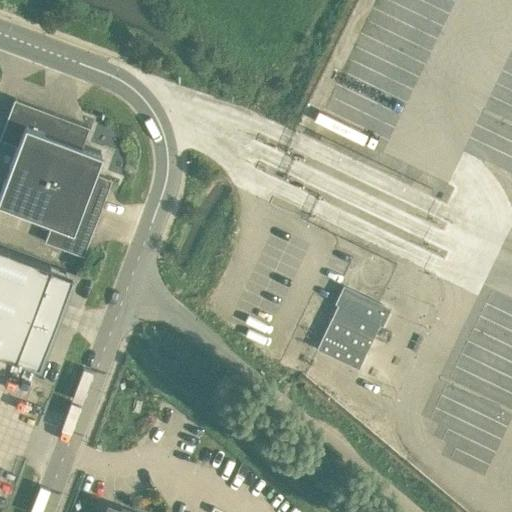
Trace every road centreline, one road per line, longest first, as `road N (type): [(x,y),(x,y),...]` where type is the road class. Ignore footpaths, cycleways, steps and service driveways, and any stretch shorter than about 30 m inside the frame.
road 1 (unclassified): [(414,511),(131,276)]
road 2 (residential): [(131,276),(166,172),(156,120),(117,78),(0,34)]
road 3 (residential): [(42,511),(131,276)]
